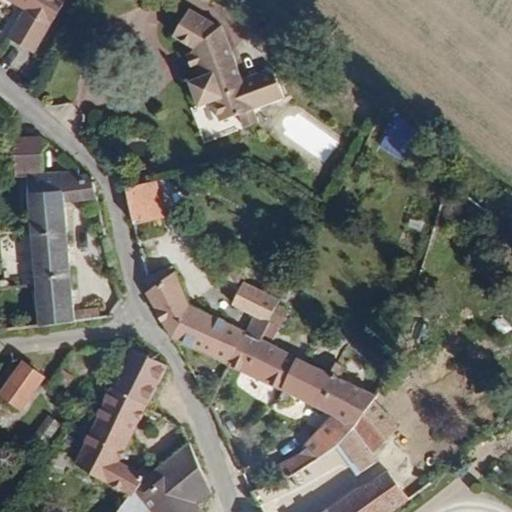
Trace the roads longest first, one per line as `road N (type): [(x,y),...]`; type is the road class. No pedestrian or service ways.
road 1 (residential): [(0,89),(101,177),(137,325)]
road 2 (residential): [(137,325),(172,362),(233,511)]
road 3 (residential): [(137,325),(0,351)]
